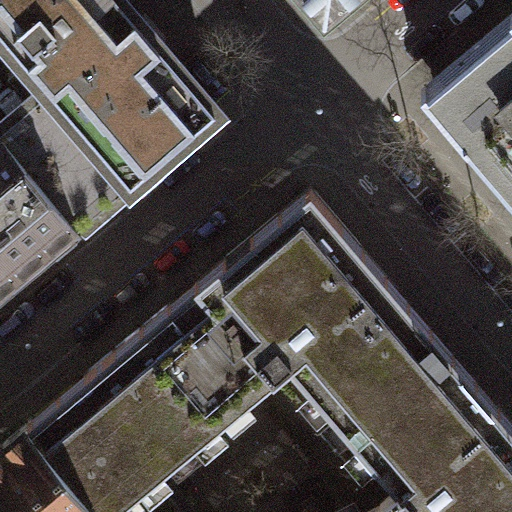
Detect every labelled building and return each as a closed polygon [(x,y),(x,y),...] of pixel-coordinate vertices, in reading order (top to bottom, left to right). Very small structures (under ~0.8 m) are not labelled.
[(0,0),(0,22),(48,81),(37,90),(0,122),(0,128),(78,222),(118,188),(216,105),(125,0),(0,0)] [(310,0),(326,18),(346,0),(310,0)] [(511,16),(426,89),(511,189),(511,16)] [(0,288),(78,222),(0,128),(0,288)] [(511,511),(511,418),(312,185),(56,398),(28,421),(104,511),(108,511),(274,373),(383,500),(359,511),(511,511)] [(104,511),(28,421),(0,444),(0,511),(104,511)]
